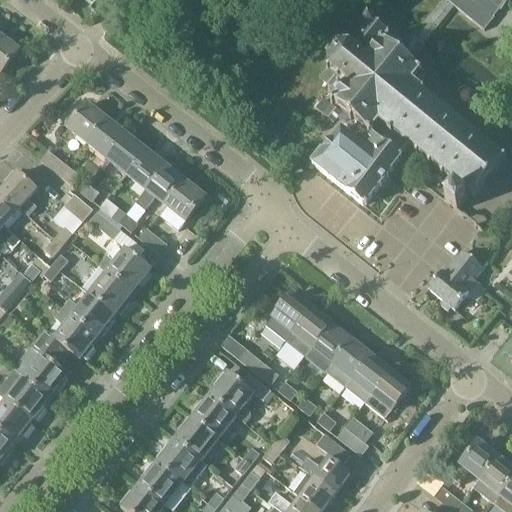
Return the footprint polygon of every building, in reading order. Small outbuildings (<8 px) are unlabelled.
[(443,0),(446,3),(454,9),(484,33),(510,0),(443,0)] [(462,127),(465,125),(461,122),(459,125),(449,116),(452,114),(449,111),(446,114),(436,106),(439,103),(436,101),(434,104),(424,96),(427,93),(419,87),(426,78),(424,76),(426,73),(424,71),(422,74),(411,65),(415,60),(416,61),(418,59),(417,58),(422,51),(423,52),(425,50),(424,49),(425,47),(415,39),(414,40),(412,39),(411,41),(412,42),(406,50),(399,44),(401,43),(398,41),(397,43),(390,37),(392,35),(389,33),(388,35),(371,21),(373,19),(368,15),(360,23),(364,26),(352,41),(349,40),(348,43),(340,47),(338,43),(335,45),(337,49),(331,55),(326,54),(326,58),(329,59),(327,69),(324,69),(323,74),(328,74),(338,82),(334,87),(335,103),(332,106),(335,109),(338,106),(353,117),(350,120),(353,123),(355,120),(361,125),(404,159),(412,148),(416,151),(414,153),(418,156),(419,154),(429,162),(428,164),(430,167),(432,165),(442,173),(440,175),(443,177),(445,175),(461,188),(457,193),(455,191),(445,203),(457,213),(467,201),(465,200),(469,195),(473,198),(472,199),(475,202),(477,199),(476,198),(482,191),(483,192),(485,188),(496,174),(497,174),(500,171),(499,170),(504,163),(505,164),(508,161),(505,159),(503,161),(488,149),(491,146),(488,144),(486,146),(475,138),(477,135),(474,133),(472,135),(462,127)] [(0,78),(19,55),(0,40),(0,78)] [(88,147),(106,124),(86,108),(68,131),(88,147)] [(88,147),(108,162),(126,139),(106,124),(88,147)] [(312,168),(363,208),(404,159),(361,125),(352,136),(343,129),(312,168)] [(108,162),(127,178),(146,155),(126,139),(108,162)] [(61,181),(69,171),(49,155),(41,165),(61,181)] [(127,178),(147,193),(165,170),(146,155),(127,178)] [(145,214),(156,201),(166,209),(185,186),(165,170),(147,193),(136,206),(145,214)] [(73,190),(80,180),(69,171),(61,181),(73,190)] [(1,194),(20,212),(20,211),(29,220),(38,210),(28,202),(36,193),(17,176),(1,194)] [(92,205),(99,196),(86,186),(79,195),(92,205)] [(166,209),(159,218),(179,234),(186,224),(204,201),(185,186),(166,209)] [(0,194),(0,225),(4,229),(20,212),(1,194),(0,194)] [(83,226),(93,214),(74,198),(64,210),(83,226)] [(100,211),(120,227),(127,218),(107,202),(100,211)] [(121,234),(98,216),(90,225),(114,243),(121,234)] [(127,218),(120,227),(132,237),(139,228),(127,218)] [(0,225),(0,258),(8,250),(13,254),(21,245),(4,229),(0,225)] [(64,231),(54,243),(61,250),(72,238),(64,231)] [(159,259),(167,249),(146,233),(138,243),(159,259)] [(53,261),(61,250),(54,243),(45,254),(53,261)] [(107,259),(100,269),(107,275),(133,296),(139,287),(142,289),(152,278),(149,275),(151,272),(125,252),(115,265),(107,259)] [(454,313),(468,296),(478,304),(487,292),(474,281),(482,271),(463,255),(445,276),(443,274),(428,292),(454,313)] [(52,269),(60,275),(69,265),(61,258),(52,269)] [(33,268),(23,279),(31,287),(41,275),(33,268)] [(52,269),(44,279),(51,285),(60,275),(52,269)] [(107,275),(89,298),(115,318),(117,315),(120,317),(129,306),(126,304),(133,296),(107,275)] [(13,290),(22,297),(31,287),(23,279),(13,290)] [(291,297),(267,328),(275,334),(274,335),(286,345),(311,313),(291,297)] [(70,303),(62,313),(97,340),(105,331),(107,333),(116,322),(113,320),(115,318),(89,298),(79,310),(70,303)] [(44,335),(38,343),(62,362),(69,354),(80,363),(82,360),(85,362),(94,350),(91,348),(97,340),(62,313),(55,322),(65,329),(54,343),(44,335)] [(286,345),(305,360),(331,328),(311,313),(286,345)] [(305,360),(325,376),(350,343),(331,328),(305,360)] [(30,351),(14,372),(15,373),(24,380),(23,381),(49,402),(56,393),(59,395),(68,383),(65,381),(67,379),(56,371),(62,362),(38,343),(31,351),(30,351)] [(350,343),(325,376),(344,391),(369,359),(350,343)] [(240,363),(259,378),(267,368),(247,353),(240,363)] [(369,359),(344,391),(364,407),(389,374),(369,359)] [(267,368),(259,378),(270,387),(278,377),(267,368)] [(15,373),(0,392),(0,398),(5,403),(32,424),(34,421),(37,423),(46,411),(43,409),(49,402),(23,381),(24,380),(15,373)] [(409,390),(389,374),(364,407),(384,422),(409,390)] [(217,391),(210,399),(236,420),(245,427),(251,420),(251,416),(243,410),(254,397),(263,405),(271,395),(249,377),(241,386),(229,376),(227,379),(224,377),(215,389),(217,391)] [(291,403),(297,395),(285,386),(279,394),(291,403)] [(195,418),(193,421),(218,442),(236,420),(210,399),(204,407),(202,405),(193,416),(195,418)] [(310,419),(316,411),(305,402),(299,410),(310,419)] [(5,403),(0,410),(0,436),(14,447),(21,437),(24,439),(32,428),(30,426),(32,424),(5,403)] [(329,434),(336,426),(324,417),(318,425),(329,434)] [(182,435),(175,443),(201,463),(218,442),(193,421),(191,424),(189,422),(179,433),(182,435)] [(369,449),(366,446),(346,430),(338,440),(362,459),(369,449)] [(0,436),(0,467),(1,468),(8,459),(5,457),(14,447),(0,436)] [(272,449),(280,455),(289,444),(281,438),(272,449)] [(301,471),(308,477),(335,497),(350,476),(342,470),(351,458),(325,438),(317,449),(330,459),(329,460),(320,471),(308,462),(301,471)] [(166,450),(157,461),(159,463),(157,466),(183,486),(189,491),(208,469),(201,463),(175,443),(169,452),(166,450)] [(460,487),(469,476),(479,483),(497,460),(477,445),(459,468),(460,468),(451,480),(460,487)] [(271,467),(280,455),(272,449),(263,460),(271,467)] [(244,462),(251,468),(260,458),(252,452),(244,462)] [(474,492),(493,507),(498,499),(511,481),(511,472),(497,460),(479,483),(480,484),(474,492)] [(243,479),(251,468),(244,462),(235,473),(243,479)] [(147,479),(140,488),(165,508),(183,486),(157,466),(155,468),(153,466),(144,477),(147,479)] [(251,475),(242,487),(250,493),(259,481),(251,475)] [(315,511),(323,511),(335,497),(308,477),(294,496),(299,500),(315,511)] [(499,511),(511,511),(511,481),(498,499),(493,507),(499,511)] [(250,511),(241,504),(250,493),(242,487),(233,498),(222,511),(250,511)] [(124,508),(121,511),(122,511),(162,511),(165,508),(140,488),(133,496),(131,494),(122,506),(124,508)] [(442,490),(434,500),(449,511),(456,511),(461,506),(442,490)] [(208,507),(214,511),(216,511),(224,502),(217,496),(208,507)] [(274,511),(275,511),(315,511),(299,500),(292,509),(276,497),(269,506),(275,510),(274,511)]
